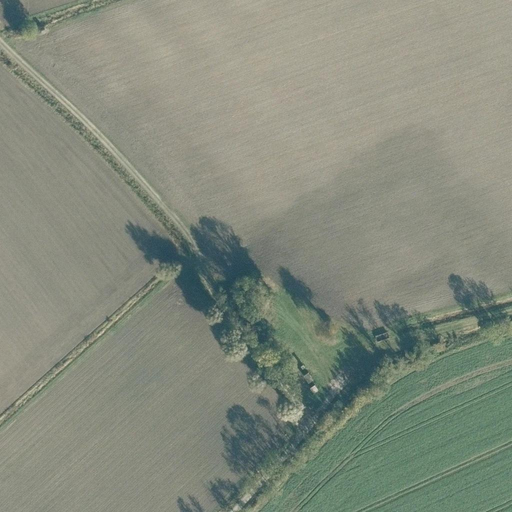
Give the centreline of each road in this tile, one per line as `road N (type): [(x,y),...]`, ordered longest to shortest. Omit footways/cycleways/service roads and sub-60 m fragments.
road 1 (track): [(0,40),(188,232),(210,287),(310,426)]
road 2 (unclassified): [(382,364),(301,434),(233,511)]
road 3 (track): [(511,312),(382,364)]
